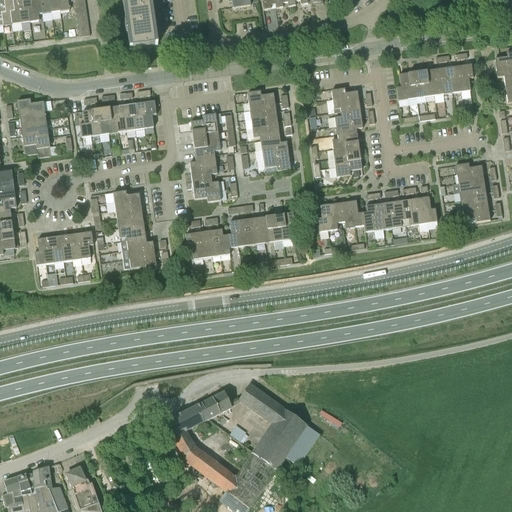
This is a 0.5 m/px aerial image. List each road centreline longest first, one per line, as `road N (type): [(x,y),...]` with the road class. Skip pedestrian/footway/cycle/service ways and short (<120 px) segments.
road 1 (tertiary): [(511,241),(363,278),(0,339)]
road 2 (trunk): [(511,271),(385,302),(0,368)]
road 3 (trunk): [(0,393),(371,330),(511,297)]
road 4 (residential): [(0,472),(203,382),(258,372)]
road 5 (residential): [(373,49),(189,74)]
road 6 (residential): [(162,78),(66,90),(0,68)]
road 7 (residential): [(216,43),(338,26),(369,12)]
road 8 (residential): [(511,29),(373,49)]
